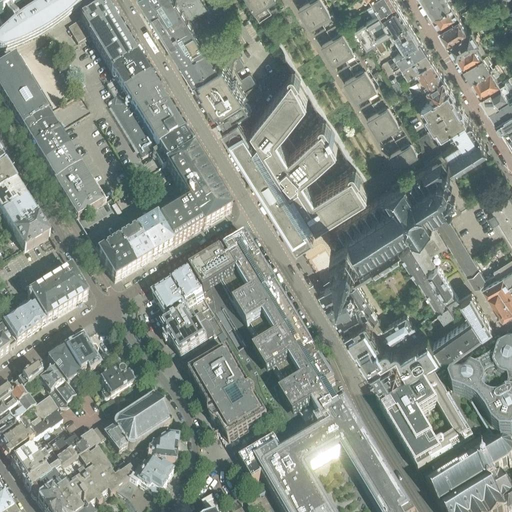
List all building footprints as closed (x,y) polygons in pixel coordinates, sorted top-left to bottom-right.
[(10,10),(27,0),(0,0),(0,16),(2,15),(2,16),(5,14),(14,28),(13,29),(13,28),(8,32),(0,39),(0,54),(1,54),(4,54),(4,55),(12,52),(24,47),(35,41),(49,33),(59,26),(68,19),(78,10),(81,7),(82,5),(83,3),(82,1),(82,0),(61,0),(54,3),(42,9),(29,17),(19,24),(10,10)] [(197,28),(191,18),(197,15),(201,20),(208,16),(203,9),(208,6),(204,0),(143,0),(152,13),(162,29),(175,50),(182,61),(199,50),(207,45),(208,45),(207,44),(208,43),(198,28),(197,28)] [(271,11),(267,3),(271,0),(250,0),(256,9),(254,10),(260,19),(261,22),(279,11),(277,7),(271,11)] [(331,13),(323,0),(308,0),(309,1),(299,7),(304,15),(303,15),(306,19),(306,18),(311,26),(321,20),(326,27),(315,34),(317,37),(328,30),(327,29),(339,21),(333,12),(331,13)] [(379,15),(398,3),(395,0),(381,0),(373,5),(368,8),(373,18),(379,15)] [(452,0),(423,0),(433,15),(452,3),(451,1),(452,0)] [(105,8),(103,4),(102,2),(94,7),(97,13),(105,8)] [(382,39),(390,34),(409,22),(398,3),(379,15),(373,18),(356,29),(362,40),(363,42),(363,41),(367,48),(375,43),(382,53),(388,49),(382,39)] [(460,16),(458,14),(452,3),(433,15),(440,28),(460,16)] [(126,43),(114,24),(115,24),(105,8),(97,13),(80,23),(68,31),(78,46),(89,39),(111,75),(136,60),(126,43)] [(467,29),(461,19),(460,16),(440,28),(443,32),(445,36),(448,40),(448,41),(467,29)] [(362,58),(356,48),(354,49),(343,32),(345,31),(339,21),(327,29),(328,30),(332,37),(322,44),(327,51),(326,52),(328,56),(329,55),(334,63),(344,57),(349,64),(338,71),(340,74),(351,67),(350,65),(362,58)] [(421,40),(415,31),(409,21),(409,22),(390,34),(394,42),(391,44),(393,48),(395,48),(397,47),(401,52),(405,50),(421,40)] [(456,54),(478,41),(480,40),(472,26),(467,29),(448,41),(456,54)] [(432,60),(428,52),(421,41),(421,40),(405,50),(401,52),(397,55),(400,60),(390,66),(396,75),(406,70),(409,74),(417,70),(432,60)] [(483,55),(486,53),(478,41),(456,54),(464,67),(483,56),(483,55)] [(194,80),(220,64),(216,59),(218,58),(217,57),(216,57),(208,45),(207,45),(199,50),(182,61),(194,80)] [(257,83),(256,82),(251,75),(249,74),(242,79),(237,70),(244,66),(244,64),(240,57),(238,53),(225,61),(220,64),(194,80),(200,90),(212,109),(215,113),(244,96),(247,94),(245,91),(255,84),(257,83)] [(493,67),(490,63),(492,62),(487,54),(483,56),(464,67),(472,80),(493,67)] [(384,95),(379,85),(378,85),(377,86),(366,69),(368,68),(362,58),(350,65),(351,67),(355,74),(345,80),(350,88),(349,89),(351,92),(352,92),(357,100),(367,93),(371,101),(361,107),(362,110),(373,103),(372,102),(384,95)] [(150,81),(143,70),(140,65),(137,59),(136,60),(111,75),(114,81),(110,83),(110,84),(111,86),(107,88),(115,101),(150,81)] [(421,78),(438,68),(432,60),(417,70),(421,78)] [(33,80),(27,84),(14,64),(13,64),(12,64),(13,65),(0,72),(0,97),(1,100),(33,80)] [(501,84),(496,76),(500,74),(495,66),(493,67),(472,80),(482,96),(501,84)] [(423,91),(444,78),(438,68),(421,78),(422,79),(417,82),(423,91)] [(244,96),(215,113),(217,117),(223,125),(224,127),(231,139),(265,193),(270,202),(274,208),(282,220),(291,235),(296,242),(298,246),(314,236),(306,224),(314,219),(315,221),(318,224),(319,224),(367,194),(368,193),(364,186),(359,179),(362,177),(360,175),(357,169),(356,169),(355,168),(353,167),(352,168),(350,169),(350,171),(351,172),(323,190),(311,171),(338,146),(338,144),(333,136),(335,135),(330,127),(331,127),(326,120),(325,120),(323,119),(322,120),(321,121),(320,123),(321,125),(296,147),(284,128),(308,97),(308,96),(299,82),(301,80),(300,78),(295,70),(295,71),(294,70),(293,70),(291,70),(291,72),(292,74),(277,94),(264,110),(252,125),(257,130),(251,134),(247,128),(240,116),(251,109),(244,96)] [(430,101),(450,88),(447,83),(444,78),(423,91),(429,101),(430,101)] [(509,97),(511,95),(511,83),(509,78),(501,84),(482,96),(490,109),(509,97)] [(37,100),(30,90),(34,87),(31,83),(34,81),(33,80),(1,100),(11,115),(12,115),(37,100)] [(183,135),(173,119),(150,81),(115,101),(108,105),(142,161),(152,155),(183,135)] [(440,135),(468,118),(467,117),(468,117),(467,114),(462,106),(460,105),(459,106),(456,102),(458,101),(458,100),(450,88),(430,101),(429,101),(419,107),(436,134),(438,137),(440,136),(440,135)] [(400,123),(394,114),(389,105),(391,104),(384,95),(372,102),(373,103),(378,111),(368,117),(373,125),(372,125),(374,129),(375,128),(380,136),(390,130),(394,137),(383,144),(385,147),(396,140),(395,139),(407,131),(401,122),(400,123)] [(496,120),(511,109),(511,98),(511,99),(510,98),(509,97),(490,109),(490,110),(496,120)] [(48,118),(47,116),(37,100),(12,115),(22,133),(47,118),(48,118)] [(502,128),(511,121),(511,109),(496,120),(502,128)] [(450,195),(452,188),(452,187),(446,178),(441,177),(452,171),(443,157),(446,156),(448,158),(450,157),(453,161),(452,161),(453,163),(454,162),(458,168),(488,149),(487,148),(480,137),(481,137),(478,133),(473,124),(468,117),(467,117),(468,118),(440,135),(440,136),(438,137),(436,138),(434,140),(429,132),(417,139),(421,145),(425,165),(401,181),(391,187),(393,189),(329,229),(331,233),(331,236),(330,236),(330,237),(331,237),(333,241),(332,241),(334,242),(332,244),(331,245),(333,247),(333,246),(336,251),(337,250),(337,251),(339,250),(340,250),(341,252),(342,254),(341,254),(340,255),(340,256),(343,261),(342,261),(343,263),(344,263),(346,262),(348,260),(351,265),(353,269),(354,270),(355,270),(355,271),(356,271),(357,273),(359,272),(369,266),(394,250),(397,249),(409,242),(436,225),(447,218),(445,215),(449,213),(451,213),(453,212),(453,211),(457,208),(456,205),(455,198),(454,198),(450,195)] [(58,135),(47,118),(22,133),(33,151),(59,135),(58,134),(58,135)] [(511,121),(502,128),(511,144),(511,121)] [(418,153),(412,142),(413,141),(407,131),(395,139),(396,140),(401,147),(391,154),(396,161),(395,162),(397,166),(398,165),(418,153)] [(70,153),(59,135),(33,151),(44,169),(70,153)] [(165,168),(193,151),(183,135),(152,155),(162,171),(165,168)] [(219,194),(212,183),(209,178),(193,151),(165,168),(187,204),(177,210),(193,237),(194,236),(203,230),(203,231),(221,220),(231,214),(230,213),(224,203),(219,194)] [(80,171),(78,167),(79,167),(78,164),(77,165),(70,153),(44,169),(55,186),(80,171)] [(0,194),(16,185),(5,167),(0,170),(0,194)] [(90,187),(81,172),(80,171),(55,186),(55,187),(64,202),(90,187)] [(0,218),(2,217),(26,202),(24,198),(16,185),(0,194),(0,218)] [(106,205),(93,185),(90,187),(64,202),(73,217),(76,223),(97,210),(106,205)] [(511,188),(492,202),(493,204),(484,209),(486,213),(488,212),(492,219),(490,220),(500,237),(510,231),(511,234),(511,188)] [(38,220),(33,212),(26,202),(2,217),(12,235),(38,220)] [(156,221),(135,234),(152,262),(155,260),(173,249),(172,249),(182,243),(187,240),(171,213),(157,222),(156,221)] [(447,218),(436,225),(447,242),(451,250),(477,291),(481,289),(483,293),(486,291),(493,303),(499,313),(504,319),(511,313),(511,258),(494,270),(494,271),(493,271),(496,275),(491,277),(486,280),(473,258),(460,237),(450,221),(449,219),(448,218),(447,218)] [(49,239),(43,229),(38,220),(12,235),(23,253),(22,254),(23,255),(49,239)] [(436,249),(442,245),(447,242),(436,225),(409,242),(413,248),(416,253),(421,260),(425,266),(426,268),(442,258),(436,249)] [(130,232),(116,240),(135,272),(152,262),(135,234),(133,235),(130,232)] [(116,240),(95,253),(98,257),(114,285),(135,272),(116,240)] [(197,272),(190,276),(202,298),(204,297),(205,298),(211,294),(222,288),(229,299),(238,315),(249,333),(260,351),(254,355),(268,378),(274,374),(287,394),(281,398),(294,421),(301,417),(306,426),(319,418),(338,407),(337,406),(328,390),(335,386),(317,356),(314,350),(308,341),(305,336),(295,319),(292,313),(291,314),(289,309),(286,304),(283,299),(278,291),(273,283),(270,278),(270,279),(267,273),(254,252),(254,251),(251,247),(247,241),(241,245),(240,245),(238,246),(229,252),(222,256),(223,256),(208,265),(197,272)] [(413,248),(409,242),(397,249),(394,250),(397,254),(400,252),(401,255),(413,248)] [(405,260),(416,253),(413,248),(401,255),(405,260)] [(390,266),(398,261),(398,260),(398,257),(397,254),(394,250),(369,266),(375,275),(387,268),(388,269),(390,267),(390,266)] [(409,267),(421,260),(416,253),(405,260),(409,267)] [(413,273),(425,266),(421,260),(409,267),(413,273)] [(375,275),(369,266),(359,272),(361,276),(355,280),(357,283),(363,279),(364,280),(373,274),(374,276),(375,275)] [(417,280),(419,279),(429,272),(426,268),(425,266),(413,273),(417,280)] [(460,301),(449,284),(438,266),(429,272),(440,290),(448,303),(451,307),(460,301)] [(87,301),(70,274),(67,269),(26,295),(28,299),(27,299),(28,300),(27,301),(29,305),(30,304),(34,311),(35,310),(45,327),(75,309),(87,301)] [(358,285),(357,283),(355,280),(361,276),(359,272),(357,273),(348,280),(337,286),(335,283),(330,286),(325,288),(320,291),(327,302),(328,303),(328,304),(343,296),(351,291),(359,286),(358,285)] [(440,290),(429,272),(419,279),(421,282),(430,296),(440,290)] [(190,276),(173,287),(188,311),(204,301),(202,298),(190,276)] [(368,300),(359,286),(351,291),(354,296),(356,300),(360,298),(363,302),(368,300)] [(173,287),(153,299),(168,322),(166,323),(168,326),(186,315),(184,313),(188,311),(173,287)] [(448,303),(440,290),(430,296),(439,310),(445,319),(454,313),(455,312),(451,307),(448,303)] [(358,302),(356,300),(354,296),(351,291),(343,296),(328,304),(329,305),(329,304),(334,313),(336,316),(358,302)] [(492,328),(482,310),(472,293),(465,297),(460,300),(464,306),(470,316),(483,335),(492,328)] [(379,318),(373,309),(368,300),(363,302),(360,298),(356,300),(358,302),(367,317),(371,323),(378,319),(379,318)] [(367,317),(358,302),(336,316),(345,331),(367,317)] [(41,330),(45,327),(35,310),(34,311),(30,313),(27,310),(21,314),(2,327),(1,326),(0,326),(0,328),(13,350),(31,337),(41,330)] [(168,326),(162,329),(163,330),(166,336),(167,337),(166,337),(166,340),(165,340),(168,346),(169,345),(172,346),(173,346),(174,348),(179,357),(181,361),(208,344),(215,340),(214,337),(215,336),(209,326),(208,327),(202,317),(195,321),(194,319),(190,322),(186,315),(168,326)] [(416,328),(416,326),(415,325),(413,326),(407,315),(384,328),(392,342),(416,328)] [(483,335),(470,316),(461,323),(473,342),(483,335)] [(442,357),(433,344),(425,332),(421,325),(416,328),(392,342),(384,328),(378,319),(371,323),(367,317),(345,331),(369,370),(391,356),(397,352),(408,376),(408,377),(409,377),(410,377),(409,376),(410,376),(418,371),(418,372),(418,371),(418,372),(419,372),(419,371),(427,366),(427,367),(428,366),(428,365),(432,363),(432,364),(433,364),(433,363),(434,362),(436,362),(439,360),(440,359),(441,358),(441,359),(442,358),(442,357)] [(423,327),(432,321),(428,317),(416,326),(416,328),(421,325),(422,325),(423,327)] [(473,342),(461,323),(452,330),(465,348),(473,342)] [(0,359),(13,350),(0,328),(0,359)] [(465,348),(452,330),(443,336),(455,355),(465,348)] [(455,355),(443,336),(433,344),(442,357),(445,362),(455,355)] [(103,378),(94,362),(96,360),(97,356),(94,351),(89,351),(88,351),(83,342),(72,349),(72,348),(64,353),(83,384),(86,389),(103,378)] [(511,345),(509,346),(498,352),(490,360),(480,366),(468,370),(456,371),(454,373),(449,384),(451,388),(453,394),(465,398),(475,404),(479,406),(486,416),(492,427),(500,435),(511,435),(511,345)] [(83,384),(64,353),(47,363),(54,372),(69,392),(83,384)] [(257,402),(256,400),(256,397),(254,396),(252,395),(229,356),(190,379),(207,408),(210,413),(209,416),(209,419),(210,422),(212,425),(214,427),(217,429),(220,430),(223,435),(229,446),(268,423),(257,403),(257,402)] [(401,379),(398,371),(397,368),(393,370),(389,364),(393,361),(391,356),(369,370),(382,391),(402,381),(401,379)] [(0,408),(21,394),(27,389),(38,381),(39,383),(44,379),(37,370),(21,381),(0,395),(0,408)] [(69,392),(54,372),(44,379),(39,383),(52,400),(51,400),(59,411),(66,411),(67,410),(66,409),(76,400),(69,392)] [(107,404),(134,387),(127,377),(124,379),(124,377),(122,376),(121,375),(119,376),(117,377),(114,373),(113,374),(111,373),(103,378),(86,389),(88,393),(100,386),(104,392),(101,394),(100,397),(105,403),(107,404)] [(417,474),(417,473),(419,476),(422,474),(422,475),(475,443),(453,405),(451,402),(450,402),(449,403),(435,381),(425,387),(424,388),(416,393),(415,393),(415,394),(407,398),(406,398),(404,393),(403,392),(402,393),(394,398),(394,397),(386,402),(389,406),(393,412),(385,417),(384,416),(383,417),(384,418),(389,426),(388,426),(389,427),(390,427),(394,435),(395,437),(395,436),(400,444),(400,445),(400,446),(401,446),(405,454),(406,455),(411,463),(411,464),(412,464),(417,472),(416,472),(417,474)] [(0,421),(27,402),(21,394),(0,408),(0,421)] [(171,428),(170,428),(164,419),(166,418),(163,414),(160,409),(159,409),(154,401),(154,400),(154,399),(153,399),(115,424),(114,425),(113,427),(113,428),(112,429),(113,431),(112,431),(111,430),(109,429),(107,428),(104,427),(102,428),(99,429),(80,442),(89,454),(99,447),(99,448),(106,442),(118,457),(126,451),(128,452),(129,453),(131,453),(133,453),(134,452),(171,428)] [(0,435),(24,419),(25,420),(31,416),(30,415),(35,412),(28,401),(27,402),(0,421),(0,435)] [(412,511),(345,401),(337,406),(338,407),(319,418),(327,432),(283,457),(275,445),(252,458),(241,465),(253,487),(263,482),(266,486),(280,511),(412,511)] [(50,435),(62,426),(56,418),(58,416),(49,402),(35,412),(30,415),(31,416),(37,424),(31,429),(25,420),(24,419),(0,435),(0,450),(0,451),(8,462),(9,462),(12,460),(48,435),(50,435)] [(118,411),(112,402),(99,410),(105,420),(118,411)] [(511,511),(511,479),(506,484),(502,478),(504,477),(502,474),(508,470),(510,472),(511,471),(510,469),(511,466),(511,452),(511,451),(511,448),(510,451),(505,448),(506,445),(504,445),(503,448),(499,449),(493,439),(491,440),(488,440),(479,445),(422,480),(421,480),(423,483),(440,511),(511,511)] [(75,453),(80,448),(77,445),(74,441),(73,440),(62,447),(58,442),(47,449),(50,454),(54,460),(57,465),(70,456),(75,453)] [(175,469),(178,442),(167,441),(153,450),(153,454),(150,456),(149,464),(149,465),(169,473),(171,468),(175,469)] [(78,462),(87,456),(89,454),(80,442),(77,445),(80,448),(75,453),(77,457),(73,460),(70,456),(57,465),(53,467),(24,488),(30,496),(61,474),(78,462)] [(17,477),(50,454),(47,449),(42,452),(39,446),(11,465),(2,470),(10,467),(17,477)] [(100,500),(109,493),(115,496),(125,488),(128,486),(130,483),(131,480),(132,481),(136,475),(135,474),(138,470),(143,462),(139,459),(130,465),(126,467),(128,470),(119,477),(118,477),(114,480),(109,473),(111,472),(97,452),(91,457),(88,458),(87,456),(78,462),(84,471),(76,477),(79,480),(71,485),(69,482),(60,488),(37,505),(41,511),(77,511),(75,509),(80,506),(82,508),(84,507),(87,510),(95,504),(97,507),(102,503),(100,500)] [(24,488),(53,467),(50,462),(54,460),(50,454),(17,477),(24,488)] [(126,467),(130,465),(127,461),(115,469),(118,473),(126,467)] [(165,487),(168,482),(169,482),(172,476),(173,475),(169,473),(149,465),(145,471),(143,469),(141,472),(138,470),(135,474),(136,475),(132,481),(131,480),(130,483),(128,486),(125,488),(115,496),(128,503),(136,491),(136,490),(137,488),(147,494),(149,496),(150,498),(153,499),(154,499),(156,500),(159,496),(160,497),(166,488),(165,487)] [(37,505),(60,488),(60,487),(65,483),(62,479),(64,478),(61,474),(30,496),(37,505)] [(0,511),(12,511),(13,511),(12,511),(3,497),(0,498),(0,511)]
